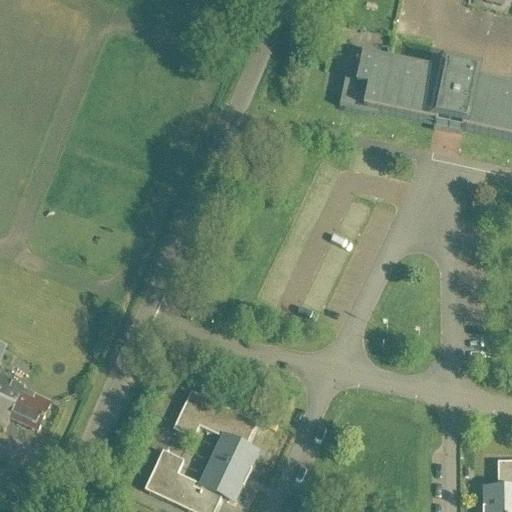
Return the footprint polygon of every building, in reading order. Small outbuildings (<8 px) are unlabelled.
[(511,145),(511,92),(476,85),(477,80),(447,73),(446,79),(364,62),(360,82),(348,79),(346,87),(341,113),(381,122),(382,118),(511,145)] [(37,435),(50,407),(27,397),(28,394),(0,382),(0,427),(4,430),(8,423),(37,435)] [(170,382),(165,395),(173,399),(179,386),(170,382)] [(222,444),(211,467),(248,484),(252,475),(250,474),(257,459),(245,453),(257,428),(191,397),(173,435),(193,445),(199,433),(222,444)] [(144,495),(179,511),(217,511),(222,502),(234,507),(241,492),(243,493),(248,484),(211,467),(200,490),(177,479),(183,466),(171,461),(163,457),(144,495)] [(482,511),(511,511),(511,467),(497,467),(498,495),(484,495),(484,511),(482,511)]
